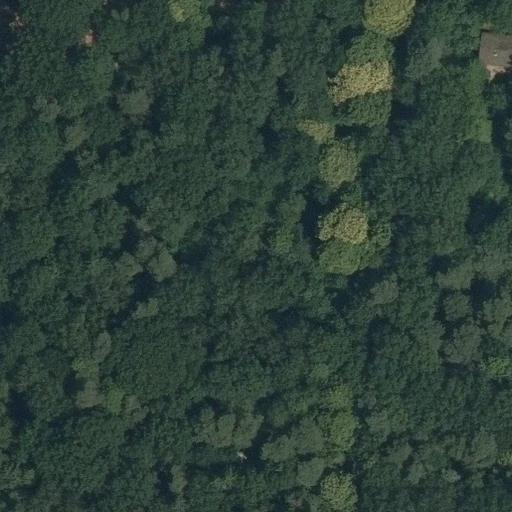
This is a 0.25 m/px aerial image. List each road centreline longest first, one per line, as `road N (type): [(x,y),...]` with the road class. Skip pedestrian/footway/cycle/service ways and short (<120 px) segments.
road 1 (track): [(367,511),(348,414),(354,343),(432,0)]
road 2 (track): [(0,83),(142,0)]
